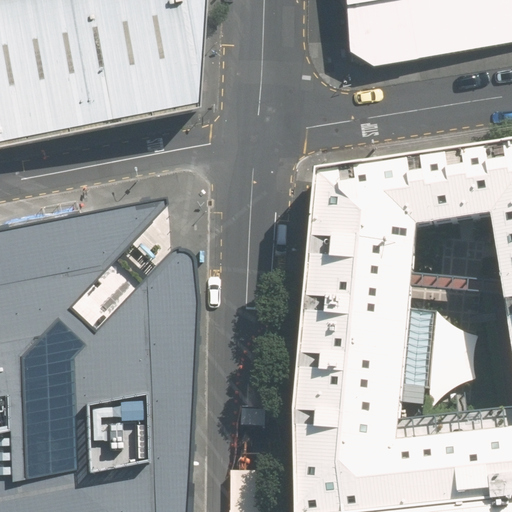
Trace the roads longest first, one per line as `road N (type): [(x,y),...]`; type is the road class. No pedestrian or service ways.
road 1 (residential): [(242,511),(256,141)]
road 2 (residential): [(0,189),(256,141)]
road 3 (residential): [(511,100),(256,141)]
road 4 (residential): [(256,141),(263,0)]
